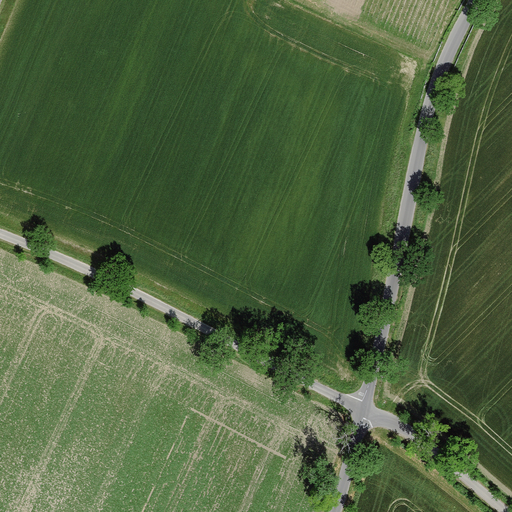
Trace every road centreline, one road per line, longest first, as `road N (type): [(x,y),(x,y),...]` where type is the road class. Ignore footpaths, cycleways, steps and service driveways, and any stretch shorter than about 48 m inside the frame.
road 1 (unclassified): [(477,0),(427,113),(363,409)]
road 2 (unclassified): [(0,234),(99,274),(363,409)]
road 3 (unclassified): [(363,409),(421,439),(507,511)]
